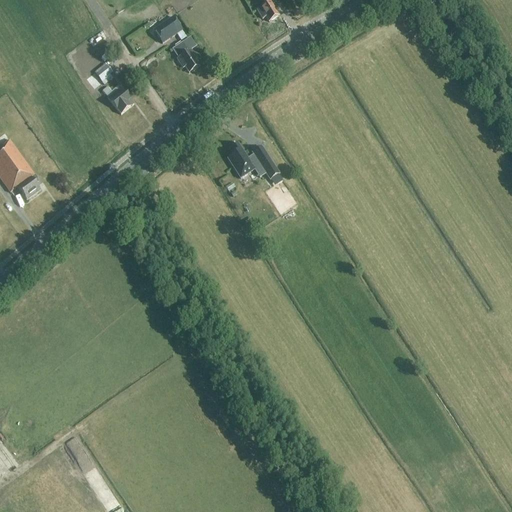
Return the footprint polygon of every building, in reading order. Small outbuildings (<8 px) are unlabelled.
[(262,20),(266,18),(269,23),(278,17),(272,6),(274,5),(270,0),(261,0),(264,6),(257,10),(262,20)] [(162,44),(182,31),(173,18),(154,31),(162,44)] [(177,60),(183,69),(185,67),(189,73),(199,67),(195,60),(196,60),(190,51),(189,52),(183,43),(172,50),(178,59),(177,60)] [(103,70),(95,77),(100,84),(108,77),(103,70)] [(0,122),(13,140),(44,118),(17,80),(0,92),(0,122)] [(134,105),(121,89),(120,89),(118,87),(106,97),(121,116),(134,105)] [(24,134),(14,138),(16,144),(26,140),(24,134)] [(2,147),(0,148),(0,179),(10,194),(18,188),(27,201),(41,191),(32,179),(34,177),(34,176),(9,142),(2,147)] [(240,180),(261,167),(269,182),(279,176),(262,149),(253,154),(254,156),(248,160),(245,155),(238,144),(229,149),(234,156),(228,160),(240,180)] [(286,157),(293,170),(299,166),(291,153),(286,157)] [(285,158),(275,163),(281,174),(291,168),(285,158)] [(301,167),(294,170),(302,185),(309,182),(301,167)] [(252,219),(246,223),(252,233),(258,229),(252,219)] [(62,449),(67,459),(77,454),(72,444),(62,449)] [(13,454),(7,457),(11,464),(17,461),(13,454)] [(108,471),(98,478),(113,500),(123,494),(108,471)]
